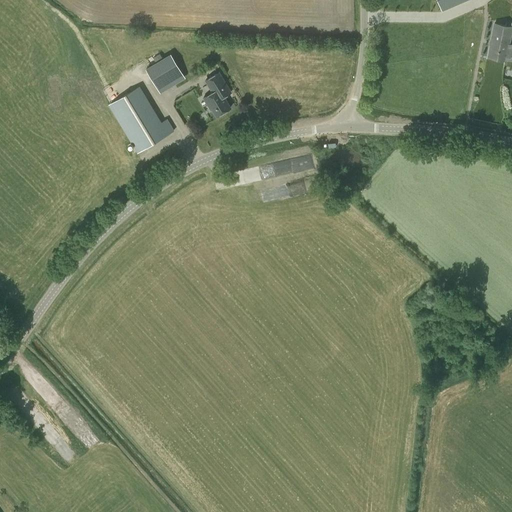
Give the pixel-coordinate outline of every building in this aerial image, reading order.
[(437,0),(442,11),(467,0),(437,0)] [(506,60),(511,27),(511,26),(494,23),(488,57),(506,60)] [(146,69),(155,83),(165,76),(170,85),(180,79),(175,70),(178,68),(170,54),(146,69)] [(224,96),(231,92),(219,72),(206,80),(213,92),(216,90),(220,98),(224,96)] [(161,122),(139,86),(110,103),(140,151),(174,130),(167,118),(161,122)] [(230,107),(224,96),(220,98),(216,90),(213,92),(204,98),(209,106),(211,106),(217,116),(230,107)]
